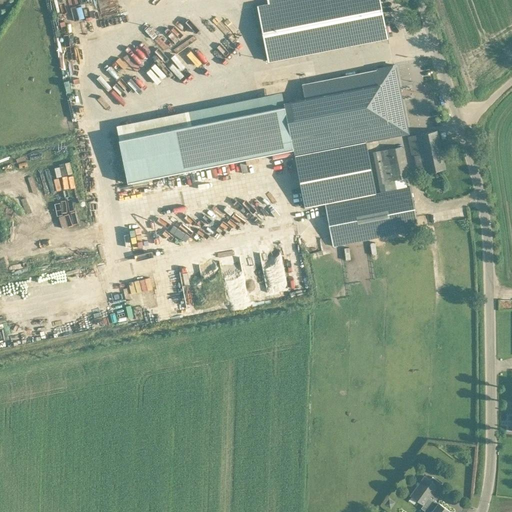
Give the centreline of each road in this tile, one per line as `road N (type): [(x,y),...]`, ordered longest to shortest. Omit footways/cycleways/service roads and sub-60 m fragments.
road 1 (unclassified): [(482,511),(490,476),(490,231),(468,135)]
road 2 (unknown): [(433,35),(94,106)]
road 3 (unclassified): [(468,135),(420,0)]
